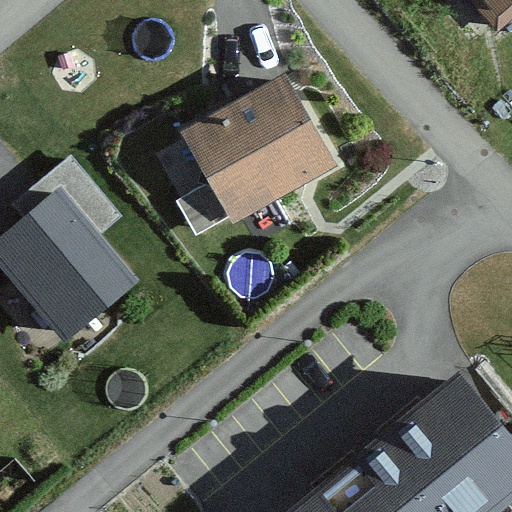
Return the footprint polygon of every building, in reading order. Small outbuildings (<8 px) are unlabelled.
[(511,20),(511,0),(463,0),(496,35),(511,20)] [(337,176),(288,90),(165,159),(207,234),(244,213),(251,224),(337,176)] [(118,211),(69,153),(17,198),(26,208),(0,230),(0,259),(62,331),(133,271),(97,229),(118,211)] [(499,511),(511,502),(511,442),(468,389),(317,511),(499,511)] [(0,457),(20,439),(5,422),(0,427),(0,457)]
